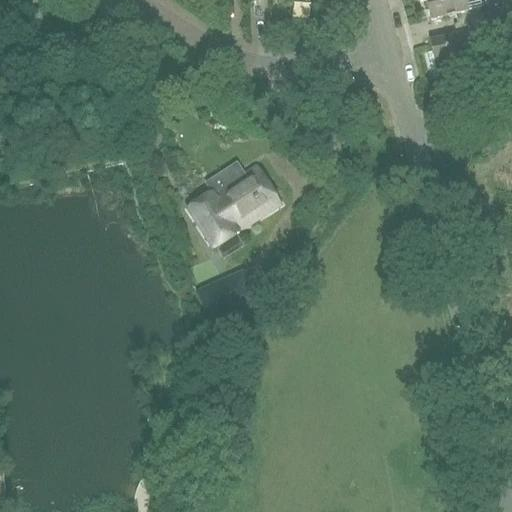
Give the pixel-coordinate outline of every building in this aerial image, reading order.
[(456,15),(458,24),(484,18),(484,21),(504,16),(502,9),(483,13),(479,0),(425,0),(431,21),(456,15)] [(506,17),(495,19),(497,27),(502,30),(509,28),(506,17)] [(458,24),(454,25),(457,35),(430,42),(432,54),(428,55),(433,77),(453,72),(452,67),(454,67),(451,57),(473,52),(469,34),(486,30),(484,21),(484,18),(458,24)] [(151,98),(149,87),(134,91),(136,101),(151,98)] [(213,194),(188,209),(214,250),(239,235),(238,233),(256,222),(255,220),(268,211),(269,213),(281,205),(257,168),(245,176),(237,165),(224,173),(231,185),(214,196),(213,194)] [(207,290),(197,294),(206,318),(210,327),(233,317),(261,304),(277,286),(266,276),(254,289),(245,271),(222,282),(206,289),(207,290)]
